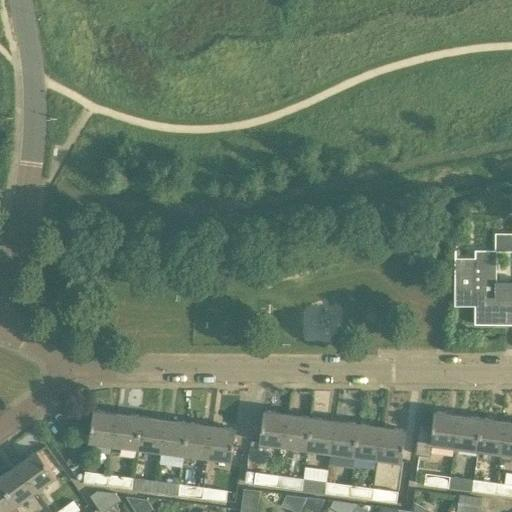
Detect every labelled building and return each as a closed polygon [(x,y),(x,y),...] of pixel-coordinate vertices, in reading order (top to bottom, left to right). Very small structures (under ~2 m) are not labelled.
[(475,250),(474,258),(455,258),(454,306),(474,306),(474,325),(511,325),(511,288),(496,288),(496,250),(475,250)] [(113,445),(117,413),(93,410),(89,441),(113,445)] [(283,445),(288,414),(264,410),(260,442),(283,445)] [(454,447),(458,415),(434,412),(432,427),(420,426),(416,454),(431,456),(432,444),(454,447)] [(141,416),(117,413),(113,445),(137,448),(141,416)] [(311,417),(288,414),(283,445),(307,449),(311,417)] [(458,415),(454,447),(477,450),(482,418),(458,415)] [(141,416),(137,448),(160,451),(165,419),(141,416)] [(335,420),(311,417),(307,449),(331,452),(335,420)] [(482,418),(477,450),(501,453),(505,421),(482,418)] [(188,422),(165,419),(160,451),(184,454),(188,422)] [(359,424),(335,420),(331,452),(354,455),(359,424)] [(511,422),(505,421),(501,453),(511,454),(511,422)] [(188,422),(184,454),(208,457),(212,426),(188,422)] [(359,424),(354,455),(378,459),(382,427),(359,424)] [(212,426),(208,457),(232,461),(236,429),(212,426)] [(406,430),(382,427),(378,459),(402,462),(406,430)] [(37,450),(17,464),(36,489),(55,475),(37,450)] [(36,489),(17,464),(0,476),(0,480),(17,504),(23,511),(36,502),(30,494),(36,489)] [(270,486),(272,474),(246,470),(245,481),(254,483),(254,484),(270,486)] [(107,486),(109,475),(85,471),(83,483),(107,486)] [(272,474),(270,486),(295,489),(296,477),(272,474)] [(448,488),(449,477),(425,474),(424,485),(448,488)] [(109,475),(107,486),(131,489),(132,478),(109,475)] [(322,480),(296,477),(295,489),(320,492),(322,480)] [(472,480),(449,477),(448,488),(471,491),(472,480)] [(156,481),(132,478),(131,489),(154,492),(156,481)] [(0,480),(0,511),(9,511),(8,510),(17,504),(0,480)] [(347,483),(322,480),(320,492),(345,495),(347,483)] [(472,480),(471,491),(494,494),(496,483),(472,480)] [(156,481),(154,492),(178,495),(179,484),(156,481)] [(372,487),(347,483),(345,495),(370,499),(372,487)] [(511,485),(496,483),(494,494),(511,496),(511,485)] [(179,484),(178,495),(201,498),(203,487),(179,484)] [(228,490),(203,487),(201,498),(226,502),(228,490)] [(398,490),(372,487),(370,499),(396,502),(398,490)] [(244,488),(240,511),(256,511),(260,491),(244,488)] [(287,492),(282,502),(298,510),(302,499),(287,492)] [(123,511),(125,511),(114,493),(100,502),(106,511),(123,511)] [(457,511),(461,511),(480,511),(482,497),(459,494),(457,511)] [(148,499),(126,496),(135,511),(146,511),(153,508),(148,499)] [(317,511),(324,499),(306,496),(302,506),(314,511),(317,511)] [(351,511),(356,503),(332,500),(325,511),(351,511)] [(73,501),(57,511),(76,511),(80,510),(73,501)] [(356,503),(351,511),(372,511),(371,511),(371,506),(356,503)]
